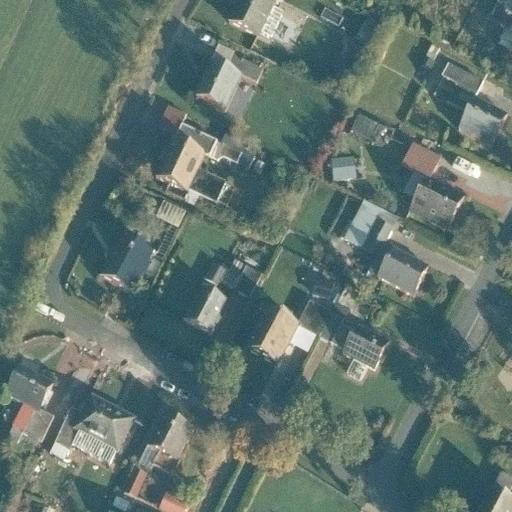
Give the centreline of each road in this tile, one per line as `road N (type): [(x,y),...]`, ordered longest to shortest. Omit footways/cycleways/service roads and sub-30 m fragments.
road 1 (residential): [(379,499),(224,403),(42,311),(187,0)]
road 2 (residential): [(379,499),(511,230)]
